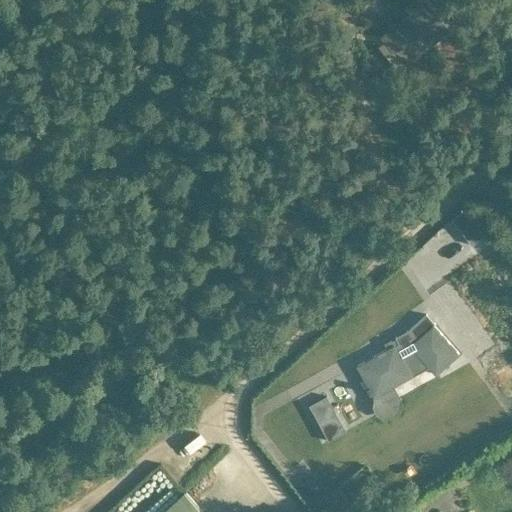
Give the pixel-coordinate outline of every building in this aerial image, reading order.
[(407,67),(452,30),(427,0),(415,0),(406,8),(410,13),(381,37),(383,40),(377,45),(397,70),(404,64),(407,67)] [(456,352),(425,310),(354,361),(375,395),(423,366),(429,373),(456,352)] [(455,337),(484,331),(480,312),(451,318),(455,337)] [(449,381),(432,396),(442,408),(459,393),(449,381)] [(287,416),(269,432),(297,464),(315,448),(287,416)] [(161,511),(197,511),(181,494),(161,511)]
